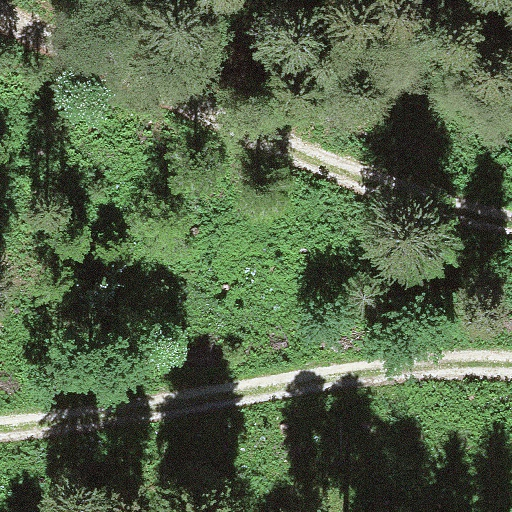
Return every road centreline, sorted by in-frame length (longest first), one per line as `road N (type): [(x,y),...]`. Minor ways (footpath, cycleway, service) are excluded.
road 1 (track): [(511,221),(451,211),(117,82),(0,22)]
road 2 (track): [(0,432),(477,364),(511,366)]
